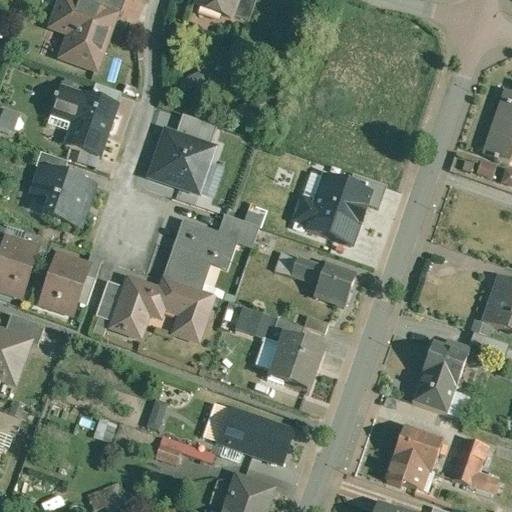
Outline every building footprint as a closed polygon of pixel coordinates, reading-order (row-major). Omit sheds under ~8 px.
[(126,0),(94,0),(92,5),(121,15),(126,0)] [(199,0),(197,8),(231,20),(238,0),(199,0)] [(257,0),(238,0),(232,18),(249,24),(257,0)] [(116,19),(64,1),(54,29),(74,36),(65,62),(97,73),(116,19)] [(122,96),(96,86),(92,99),(117,108),(122,96)] [(92,99),(61,89),(57,100),(55,99),(54,103),(56,104),(50,119),(51,119),(49,127),(71,135),(66,148),(100,160),(117,108),(92,99)] [(511,96),(507,95),(484,159),(496,163),(496,165),(498,166),(499,164),(510,168),(511,166),(509,165),(511,155),(511,96)] [(0,110),(0,130),(9,133),(14,115),(0,110)] [(216,129),(182,118),(175,137),(209,149),(216,129)] [(175,137),(165,133),(149,180),(198,197),(209,165),(204,163),(209,149),(175,137)] [(66,164),(42,156),(38,169),(43,171),(44,170),(61,176),(66,164)] [(61,176),(44,170),(43,171),(34,198),(35,198),(37,194),(54,199),(47,218),(79,229),(83,219),(81,218),(87,201),(88,202),(93,188),(61,176)] [(352,177),(348,189),(369,196),(365,208),(378,212),(386,189),(352,177)] [(348,189),(324,180),(315,206),(302,201),(294,224),(307,229),(305,233),(351,249),(359,225),(361,225),(365,213),(363,213),(365,208),(369,196),(348,189)] [(259,230),(225,218),(219,235),(236,242),(236,243),(253,249),(259,230)] [(183,223),(163,282),(199,294),(211,258),(228,264),(236,243),(236,242),(219,235),(183,223)] [(52,244),(27,235),(23,247),(36,252),(36,253),(47,257),(52,244)] [(23,247),(9,243),(0,268),(0,283),(24,292),(36,253),(36,252),(23,247)] [(322,270),(280,256),(269,288),(291,295),(295,285),(299,287),(301,281),(316,287),(322,270)] [(87,269),(59,260),(47,296),(58,300),(54,310),(72,316),(75,305),(84,279),(87,269)] [(353,277),(323,266),(322,270),(316,287),(313,298),(342,308),(342,306),(348,305),(351,296),(347,293),(353,277)] [(96,283),(84,279),(75,305),(87,309),(96,283)] [(511,285),(498,281),(493,297),(494,298),(485,326),(511,335),(511,285)] [(160,293),(128,282),(112,331),(135,339),(143,315),(160,321),(164,308),(185,316),(178,338),(198,345),(213,300),(199,294),(163,282),(160,293)] [(120,288),(108,284),(99,312),(111,316),(120,288)] [(45,331),(11,318),(5,337),(29,346),(29,347),(38,350),(45,331)] [(327,326),(306,318),(303,327),(324,335),(327,326)] [(302,330),(277,321),(272,335),(283,339),(284,338),(298,342),(302,330)] [(5,337),(0,334),(0,378),(3,372),(18,377),(29,347),(29,346),(5,337)] [(298,342),(284,338),(283,339),(272,374),(286,379),(283,387),(307,395),(313,376),(312,375),(320,350),(298,342)] [(504,348),(475,338),(472,348),(500,358),(504,348)] [(446,354),(434,350),(414,407),(448,419),(470,354),(449,347),(446,354)] [(511,364),(508,364),(503,379),(511,382),(511,364)] [(167,408),(155,404),(146,428),(158,433),(167,408)] [(295,434),(229,412),(217,447),(283,469),(295,434)] [(0,431),(4,433),(0,445),(18,451),(27,425),(0,415),(0,431)] [(442,444),(404,431),(393,462),(394,463),(386,485),(401,490),(402,487),(416,493),(423,473),(431,476),(442,444)] [(184,447),(164,439),(160,448),(181,456),(184,447)] [(490,449),(468,442),(464,455),(481,460),(480,462),(485,463),(490,449)] [(181,456),(160,448),(156,461),(177,468),(181,456)] [(464,455),(454,483),(471,489),(471,486),(477,488),(485,463),(480,462),(481,460),(464,455)] [(237,480),(225,511),(266,511),(273,492),(237,480)]
